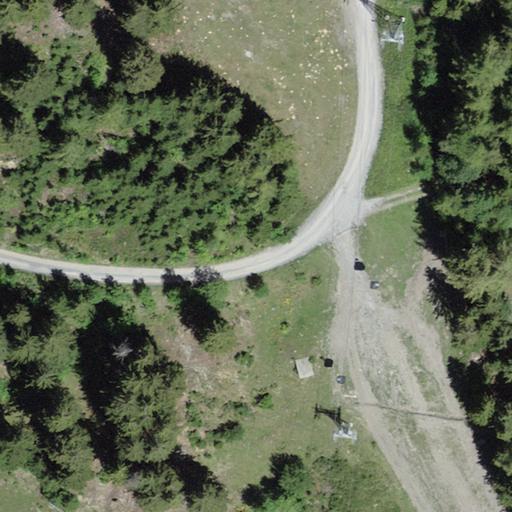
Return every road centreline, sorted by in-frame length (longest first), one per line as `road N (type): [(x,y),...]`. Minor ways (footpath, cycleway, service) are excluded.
road 1 (track): [(363,0),(375,123),(354,200),(370,362),(409,463),(446,511)]
road 2 (track): [(0,252),(142,279),(249,265),(354,200)]
